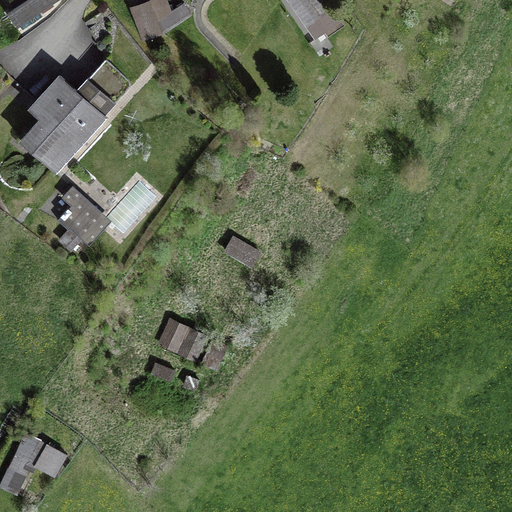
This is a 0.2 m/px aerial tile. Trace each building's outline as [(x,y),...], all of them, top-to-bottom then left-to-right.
[(26,0),(7,13),(17,27),(57,0),(26,0)] [(143,38),(159,33),(156,22),(162,31),(190,13),(184,3),(169,12),(164,0),(157,0),(133,8),(143,38)] [(290,0),(306,23),(331,6),(326,0),(290,0)] [(22,140),(54,170),(133,84),(105,58),(86,79),(97,89),(87,100),(60,75),(37,101),(48,111),(22,140)] [(60,239),(70,248),(101,214),(92,203),(72,187),(63,196),(72,205),(69,208),(68,207),(58,219),(68,229),(60,239)] [(261,255),(234,240),(225,256),(252,271),(261,255)] [(171,320),(161,343),(175,349),(177,345),(196,353),(205,335),(171,320)] [(48,444),(36,465),(54,475),(66,453),(48,444)]
